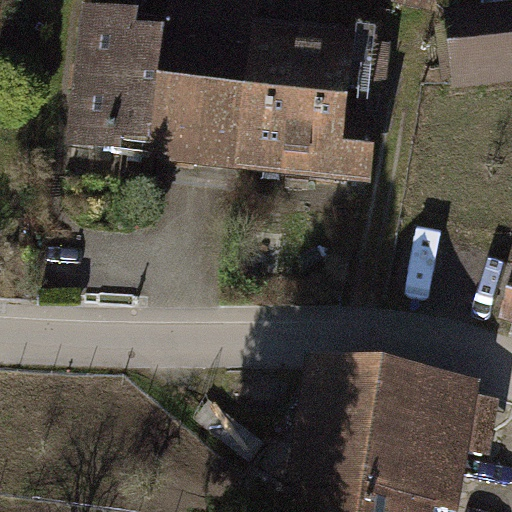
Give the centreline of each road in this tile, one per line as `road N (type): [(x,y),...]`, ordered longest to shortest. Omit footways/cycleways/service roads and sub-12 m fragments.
road 1 (residential): [(0,336),(380,345),(511,373)]
road 2 (track): [(274,0),(273,7),(389,23),(408,47),(360,345)]
